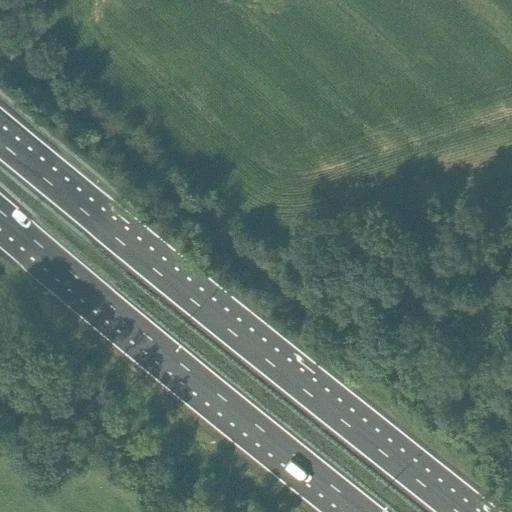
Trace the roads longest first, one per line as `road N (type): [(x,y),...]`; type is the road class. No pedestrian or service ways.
road 1 (trunk): [(455,511),(0,144)]
road 2 (trunk): [(0,212),(370,511)]
